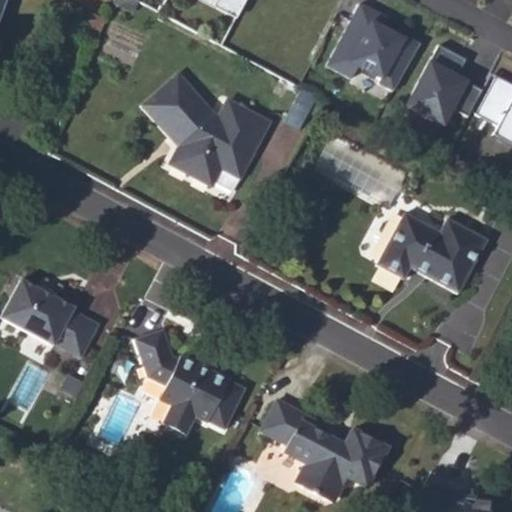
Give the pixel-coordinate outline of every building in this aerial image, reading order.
[(217,0),(215,3),(236,17),(244,0),(217,0)] [(378,82),(393,90),(420,44),(383,23),(386,16),(361,2),(326,62),(351,76),(357,64),(380,77),(378,82)] [(96,39),(104,20),(88,13),(80,31),(96,39)] [(438,44),(405,105),(442,124),(451,107),(467,116),(481,90),(456,76),(465,59),(438,44)] [(168,139),(173,135),(180,144),(177,150),(169,164),(207,184),(220,162),(232,168),(241,153),(248,157),(266,124),(226,102),(217,118),(211,116),(178,75),(142,105),(168,139)] [(511,83),(495,75),(474,114),(495,126),(490,135),(502,141),(502,140),(511,145),(511,83)] [(168,139),(177,150),(180,144),(173,135),(168,139)] [(375,263),(403,279),(409,268),(456,294),(485,241),(446,219),(439,232),(404,212),(375,263)] [(1,318),(50,347),(54,345),(79,359),(97,326),(72,311),(72,308),(21,280),(1,318)] [(138,367),(147,365),(163,374),(157,386),(152,398),(165,404),(156,422),(179,434),(187,418),(199,424),(200,422),(217,431),(239,390),(223,381),(223,380),(175,354),(173,359),(166,355),(158,330),(131,338),(138,367)] [(138,367),(142,378),(157,386),(163,374),(147,365),(138,367)] [(290,478),(294,488),(316,501),(326,498),(337,478),(359,491),(365,489),(385,453),(350,434),(342,448),(337,450),(331,447),(329,441),(303,427),(306,420),(270,401),(254,431),(279,446),(275,453),(297,465),(290,478)] [(460,491),(430,475),(415,501),(421,504),(417,511),(410,511),(480,511),(471,507),(469,510),(455,502),(460,491)]
